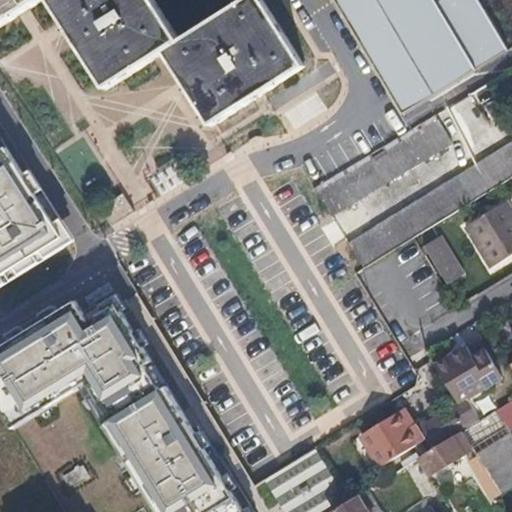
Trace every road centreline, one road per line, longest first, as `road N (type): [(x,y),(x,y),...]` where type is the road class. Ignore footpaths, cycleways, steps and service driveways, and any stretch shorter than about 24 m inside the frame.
road 1 (residential): [(95,253),(258,159),(303,151),(376,99),(411,109),(511,50)]
road 2 (residential): [(0,98),(95,253)]
